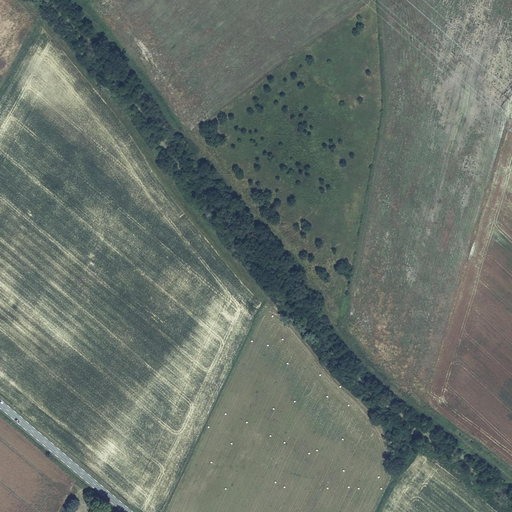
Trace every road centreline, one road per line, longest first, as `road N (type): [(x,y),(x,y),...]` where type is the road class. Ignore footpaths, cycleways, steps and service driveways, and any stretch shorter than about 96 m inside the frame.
road 1 (track): [(72,0),(323,290),(349,345),(511,479)]
road 2 (secondary): [(127,511),(0,403)]
